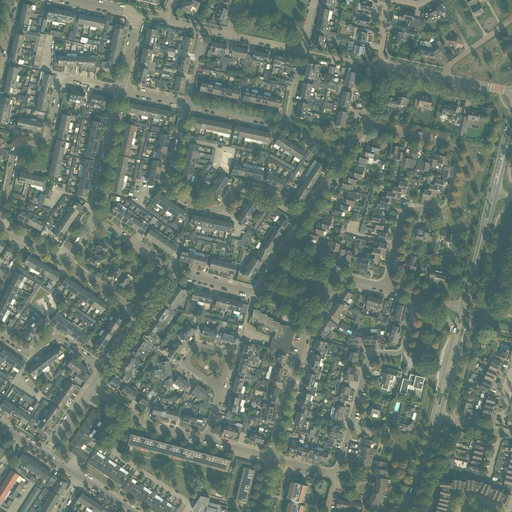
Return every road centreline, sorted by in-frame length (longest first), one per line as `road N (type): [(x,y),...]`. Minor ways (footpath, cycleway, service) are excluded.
road 1 (residential): [(384,288),(403,213),(445,208),(458,154),(367,123)]
road 2 (residential): [(305,216),(249,185),(220,209),(179,195),(172,187),(186,104)]
road 3 (residential): [(271,458),(306,327),(338,274)]
road 4 (residential): [(0,221),(14,150),(44,140),(64,80)]
road 5 (residential): [(350,426),(368,361),(403,350),(417,297)]
road 6 (residential): [(186,511),(186,502),(111,447),(133,414)]
road 7 (residential): [(174,270),(251,290),(290,242)]
road 8 (residential): [(92,222),(122,90)]
road 9 (residential): [(511,93),(385,65)]
road 10 (residential): [(104,368),(57,337),(34,354),(0,333)]
